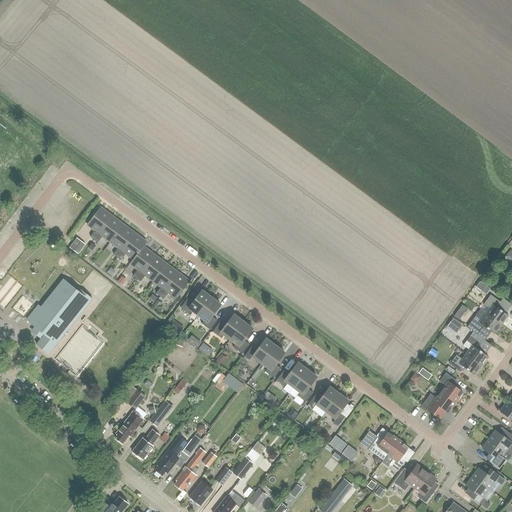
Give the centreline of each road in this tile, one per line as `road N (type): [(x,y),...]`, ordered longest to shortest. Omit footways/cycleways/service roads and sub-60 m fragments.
road 1 (residential): [(0,258),(68,167),(429,439),(450,437),(511,354)]
road 2 (unclassified): [(171,511),(0,374)]
